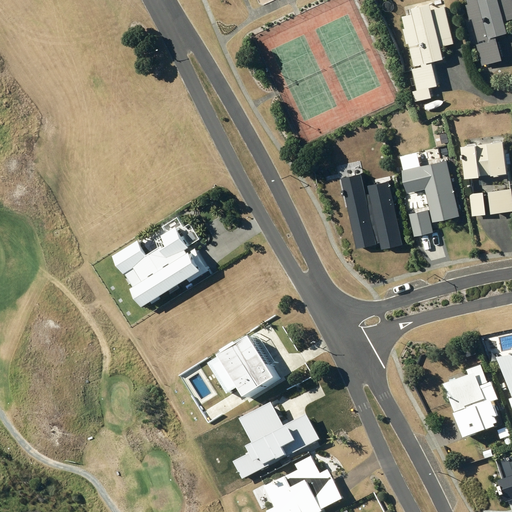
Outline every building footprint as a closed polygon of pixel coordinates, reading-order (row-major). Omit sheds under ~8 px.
[(511,23),(510,18),(511,17),(511,0),(470,0),(472,3),(470,4),(474,18),(476,17),(483,42),(480,43),(486,64),(508,58),(502,33),(511,30),(511,23)] [(420,12),(406,15),(409,27),(407,27),(410,42),(413,41),(419,67),(416,67),(421,89),(443,84),(437,60),(450,57),(448,44),(458,42),(449,4),(437,7),(436,2),(419,6),(420,12)] [(511,138),(470,144),(474,175),(511,170),(511,138)] [(454,210),(443,151),(398,159),(402,184),(419,181),(425,215),(454,210)] [(361,163),(338,168),(351,241),(375,236),(377,243),(397,239),(385,174),(363,178),(361,163)] [(511,209),(511,186),(495,189),(498,211),(511,209)] [(490,190),(474,192),(476,214),(492,213),(490,190)] [(145,300),(208,262),(195,241),(190,244),(186,238),(198,231),(185,211),(158,227),(162,233),(146,243),(138,231),(113,246),(145,300)] [(254,337),(223,356),(250,397),(280,378),(254,337)] [(511,356),(503,358),(511,381),(511,356)] [(490,405),(488,400),(491,398),(486,385),(492,383),(485,364),(471,369),(474,375),(450,384),(461,412),(469,409),(470,413),(465,415),(473,437),(507,424),(504,417),(507,416),(501,400),(490,405)] [(270,461),(321,434),(308,409),(286,421),(273,397),(241,414),(254,438),(249,440),(258,457),(265,453),(270,461)] [(305,470),(272,486),(283,508),(275,511),(327,511),(329,511),(329,509),(349,499),(334,469),(326,473),(317,456),(302,464),(305,470)] [(511,477),(498,482),(505,502),(511,499),(511,477)]
